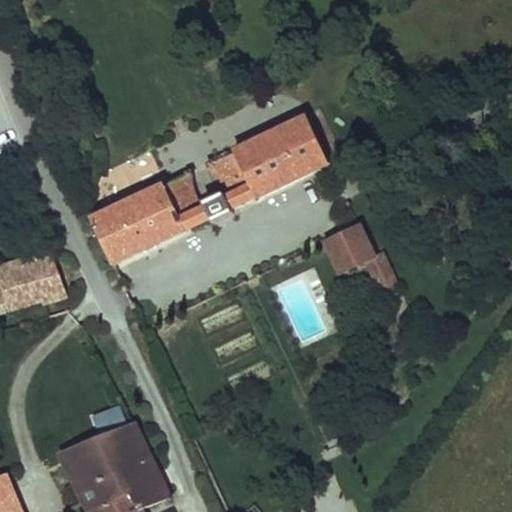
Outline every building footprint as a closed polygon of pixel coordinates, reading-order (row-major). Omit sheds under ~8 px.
[(330,165),(309,119),(210,166),(215,173),(223,183),(230,196),(226,197),(224,194),(204,204),(206,208),(202,209),(197,196),(195,186),(192,174),(93,220),(114,266),(212,220),(214,224),(235,214),(233,210),(330,165)] [(374,257),(361,228),(327,244),(341,273),(365,262),(374,257)] [(66,298),(52,253),(0,269),(0,276),(1,281),(0,280),(0,305),(42,293),(44,299),(46,304),(66,298)] [(398,284),(383,253),(374,257),(389,288),(398,284)] [(389,288),(374,257),(365,262),(380,293),(389,288)] [(401,297),(397,288),(392,290),(396,300),(401,297)] [(44,299),(42,293),(0,305),(0,312),(0,313),(44,299)] [(92,415),(96,430),(125,422),(121,407),(92,415)] [(134,424),(63,453),(85,501),(131,487),(143,510),(171,499),(134,424)] [(0,511),(22,511),(8,477),(0,479),(0,511)] [(144,511),(143,510),(131,487),(85,501),(90,511),(144,511)]
